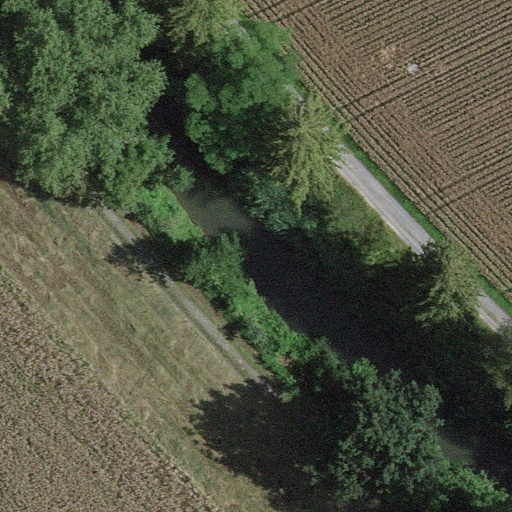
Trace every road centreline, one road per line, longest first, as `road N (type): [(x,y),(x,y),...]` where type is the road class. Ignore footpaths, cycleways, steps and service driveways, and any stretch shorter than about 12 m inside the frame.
road 1 (track): [(388,511),(218,345),(0,88)]
road 2 (track): [(511,324),(208,0)]
